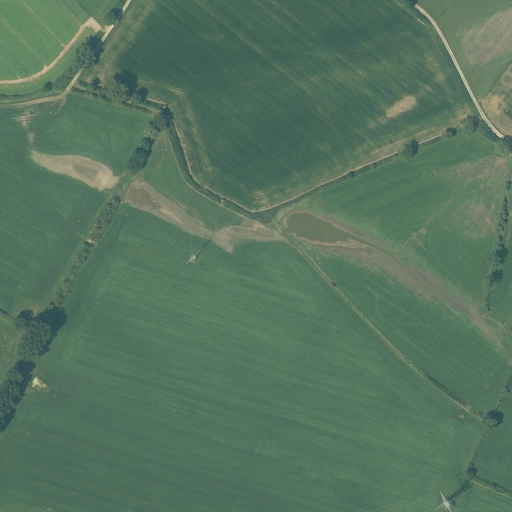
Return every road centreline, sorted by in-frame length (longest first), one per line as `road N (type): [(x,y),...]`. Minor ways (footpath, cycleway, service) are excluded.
road 1 (track): [(408,0),(437,28),(488,126),(511,143)]
road 2 (track): [(126,0),(47,105)]
